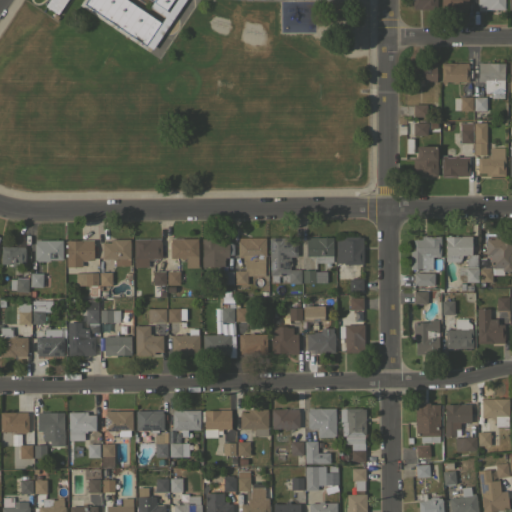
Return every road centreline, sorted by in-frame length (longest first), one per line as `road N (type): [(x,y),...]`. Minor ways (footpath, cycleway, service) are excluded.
road 1 (residential): [(0,384),(445,381),(511,368)]
road 2 (residential): [(390,511),(386,0)]
road 3 (residential): [(0,205),(511,206)]
road 4 (residential): [(387,36),(511,36)]
